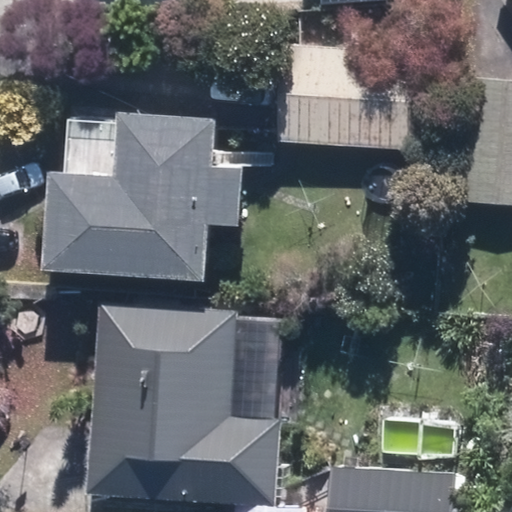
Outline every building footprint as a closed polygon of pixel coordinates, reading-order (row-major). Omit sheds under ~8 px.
[(289,50),(283,142),(413,150),(418,57),(289,50)] [(511,80),(454,76),(445,195),(511,200),(511,80)] [(60,172),(53,268),(211,279),(215,221),(246,223),(250,173),(218,171),(222,121),(128,115),(127,121),(75,117),(71,173),(60,172)] [(106,304),(93,492),(278,505),(284,420),(231,417),(238,313),(106,304)] [(337,466),(334,511),(453,511),(456,474),(337,466)]
